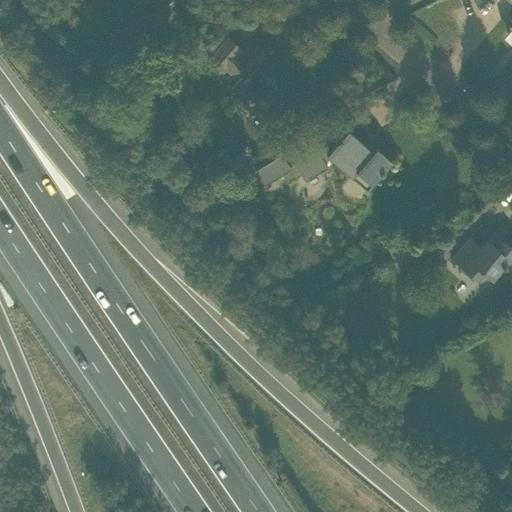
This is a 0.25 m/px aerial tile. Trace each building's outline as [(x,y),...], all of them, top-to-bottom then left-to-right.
[(511,0),(507,0),(511,4),(511,22),(502,34),(511,42),(511,0)] [(256,110),(277,87),(256,68),(254,70),(236,55),(240,50),(228,39),(208,62),(220,73),(226,66),(239,79),(231,88),(256,110)] [(347,130),(326,155),(351,177),(354,173),(370,187),(392,162),(375,148),(372,152),(347,130)] [(289,167),(281,154),(254,170),(264,186),(283,174),(287,182),(300,174),(304,179),(326,165),(315,148),(293,162),(294,164),(289,167)] [(511,247),(503,240),(496,248),(487,240),(481,248),(468,237),(450,259),(476,280),(483,273),(492,280),(503,267),(511,274),(511,247)] [(444,404),(461,416),(474,399),(456,386),(444,404)]
